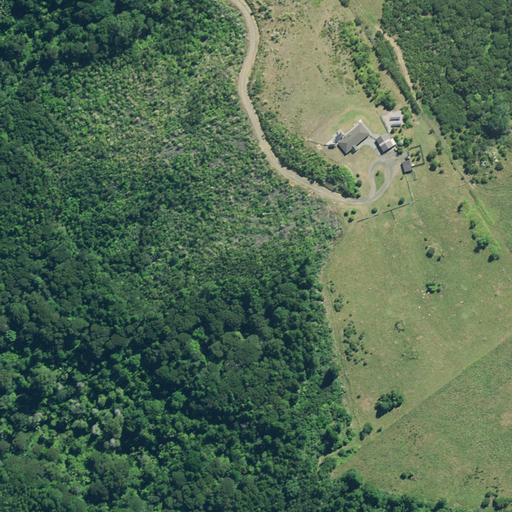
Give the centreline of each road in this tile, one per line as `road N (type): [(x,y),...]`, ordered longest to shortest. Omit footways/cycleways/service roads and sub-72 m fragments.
road 1 (track): [(232,0),(249,30),(248,109),(267,153),(283,171),(355,208),(381,260),(365,415),(377,421),(410,409),(511,328)]
road 2 (track): [(346,0),(511,259)]
